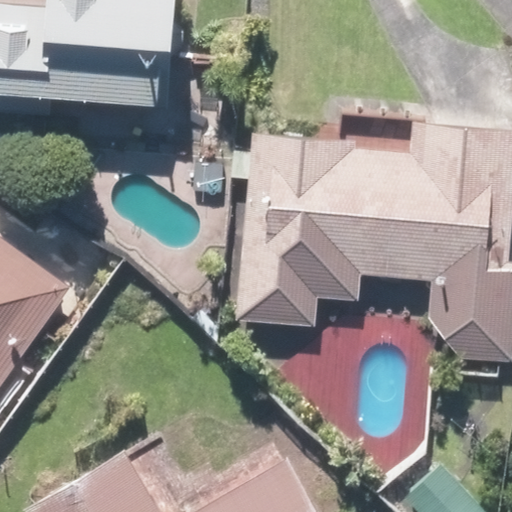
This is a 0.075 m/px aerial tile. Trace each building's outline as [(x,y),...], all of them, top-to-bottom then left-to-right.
[(0,0),(0,101),(51,105),(53,87),(177,97),(184,0),(60,0),(60,1),(52,0),(0,0)] [(417,141),(254,127),(239,308),(321,315),(324,290),(358,293),(361,266),(432,272),(425,350),(511,357),(511,116),(420,108),(417,141)] [(0,133),(0,176),(2,178),(23,150),(0,133)] [(0,388),(76,280),(0,226),(0,388)] [(325,511),(290,449),(179,511),(175,511),(140,449),(33,510),(34,511),(325,511)]
